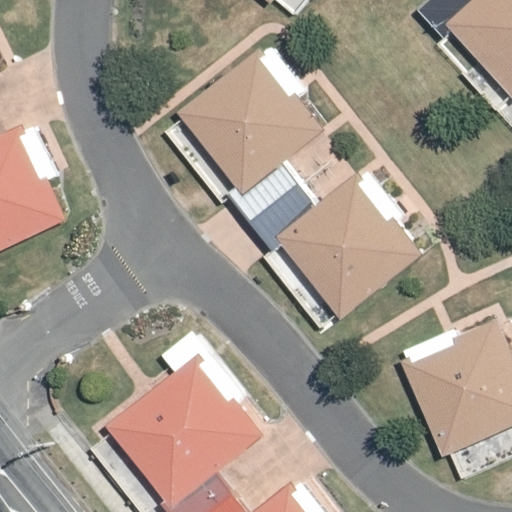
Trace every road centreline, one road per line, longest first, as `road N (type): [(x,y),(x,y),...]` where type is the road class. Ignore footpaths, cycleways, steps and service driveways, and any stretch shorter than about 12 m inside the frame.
road 1 (residential): [(161,241),(308,386),(382,485),(428,511)]
road 2 (residential): [(86,0),(81,36),(91,85),(113,152),(161,241)]
road 3 (residential): [(0,372),(161,241)]
